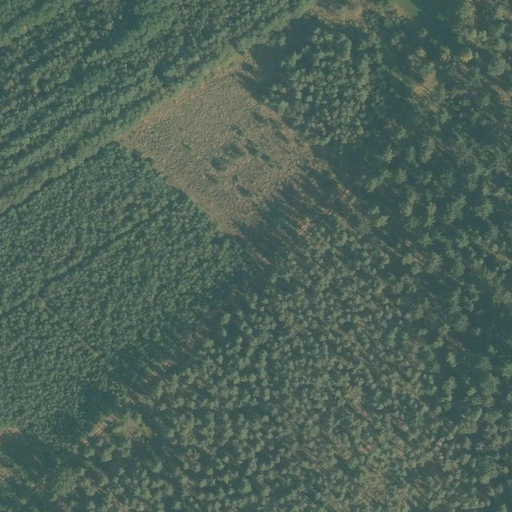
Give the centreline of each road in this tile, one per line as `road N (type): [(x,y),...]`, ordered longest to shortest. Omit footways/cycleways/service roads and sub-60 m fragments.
road 1 (track): [(373,150),(14,511)]
road 2 (track): [(373,150),(492,384)]
road 3 (track): [(229,511),(450,405)]
road 4 (track): [(457,0),(450,51),(373,150)]
